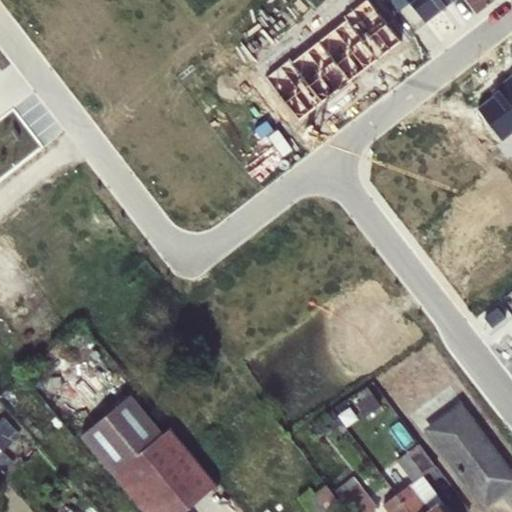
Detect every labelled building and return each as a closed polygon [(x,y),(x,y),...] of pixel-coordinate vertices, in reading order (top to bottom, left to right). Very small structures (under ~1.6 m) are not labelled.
[(401,40),(369,0),(363,0),(343,16),(346,19),(377,59),(401,40)] [(408,0),(388,0),(398,12),(410,3),(408,0)] [(408,0),(410,3),(425,22),(449,4),(446,0),(408,0)] [(350,80),(377,59),(346,19),(319,41),(350,80)] [(350,80),(319,41),(291,62),(321,103),(350,80)] [(298,121),(321,103),(291,62),(289,59),(264,77),(298,121)] [(511,83),(508,78),(491,92),(494,96),(477,108),(502,140),(511,132),(511,83)] [(371,391),(355,402),(364,416),(381,405),(371,391)] [(131,395),(81,436),(143,511),(184,511),(217,484),(170,427),(163,433),(131,395)] [(511,475),(459,406),(428,429),(481,501),(495,490),(498,494),(511,483),(511,475)] [(396,460),(412,482),(435,466),(418,443),(396,460)] [(409,484),(397,494),(410,511),(446,511),(422,476),(412,482),(410,484),(409,484)] [(353,477),(332,491),(348,511),(373,511),(378,508),(353,477)] [(348,511),(332,491),(326,484),(314,493),(309,489),(299,497),(309,511),(348,511)] [(410,511),(397,494),(383,505),(387,511),(410,511)]
